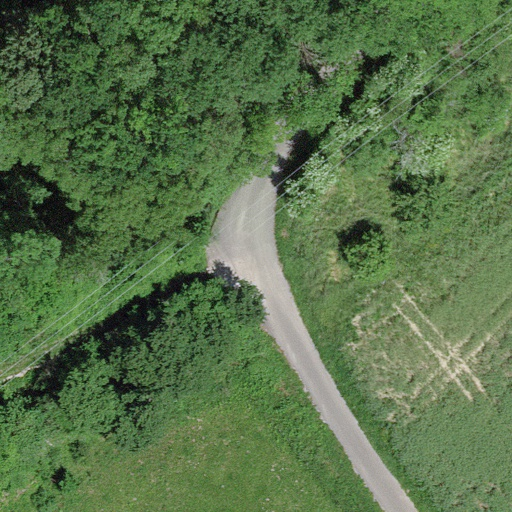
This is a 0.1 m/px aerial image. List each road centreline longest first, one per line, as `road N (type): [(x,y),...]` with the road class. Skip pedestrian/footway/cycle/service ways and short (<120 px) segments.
road 1 (track): [(402,511),(274,298),(257,254),(254,213),(283,131),(395,0)]
road 2 (track): [(0,371),(257,254)]
